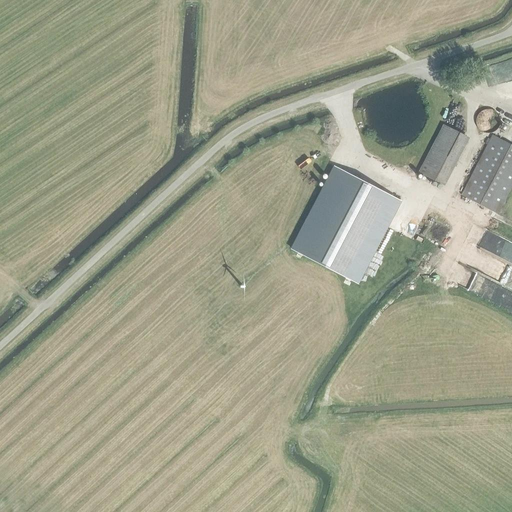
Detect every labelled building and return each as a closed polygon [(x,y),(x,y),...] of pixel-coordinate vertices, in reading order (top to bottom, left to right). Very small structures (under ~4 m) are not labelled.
[(498,124),(498,121),(497,117),(496,114),(494,113),(491,110),(488,110),(485,109),(484,110),(481,111),(477,113),(476,115),(475,117),(475,122),(475,124),(476,126),(477,128),(478,130),(480,131),(482,132),(484,133),(487,133),(490,132),(493,131),(494,130),(496,128),(497,125),(498,124)] [(439,184),(465,136),(443,125),(417,173),(439,184)] [(323,127),(313,131),(316,141),(326,137),(323,127)] [(511,145),(492,135),(461,195),(497,214),(511,186),(511,145)] [(381,160),(376,171),(410,185),(415,174),(381,160)] [(335,168),(292,250),(356,283),(399,201),(335,168)] [(468,245),(511,264),(511,244),(475,228),(468,245)]
